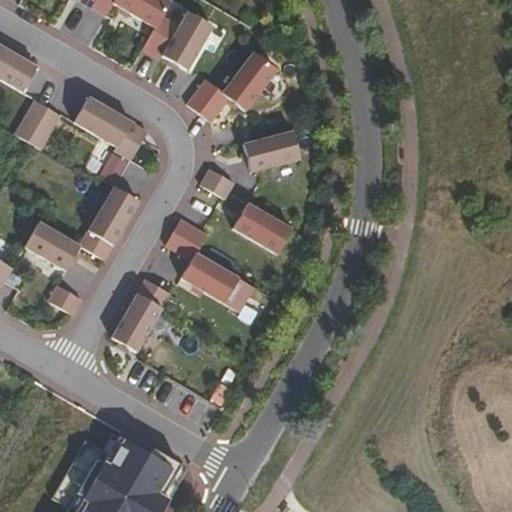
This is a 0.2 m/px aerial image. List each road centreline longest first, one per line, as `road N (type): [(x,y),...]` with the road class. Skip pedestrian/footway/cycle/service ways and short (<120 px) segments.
road 1 (residential): [(241,472),(311,360),(363,228),(370,164),(364,88),(335,0)]
road 2 (residential): [(0,23),(168,121),(181,143),(182,172),(67,372)]
road 3 (residential): [(241,472),(67,372)]
